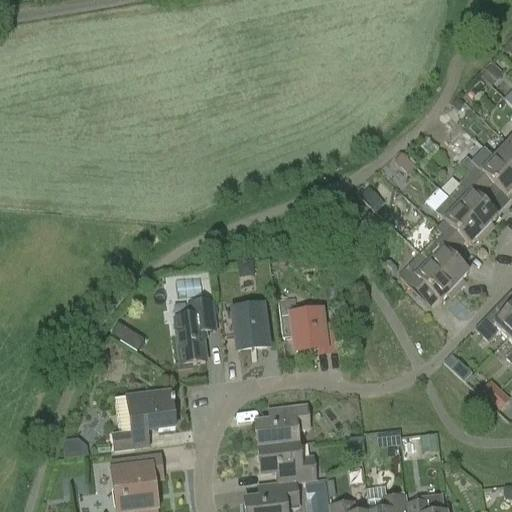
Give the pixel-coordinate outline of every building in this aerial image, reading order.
[(511,151),(507,147),(494,161),(511,178),(511,151)] [(466,161),(458,169),(486,195),(494,187),(511,203),(511,201),(511,178),(494,161),(493,161),(483,152),(471,165),(466,161)] [(461,188),(448,201),(486,237),(494,230),(490,227),(497,219),(479,202),(486,195),(458,169),(458,170),(468,179),(460,188),(461,188)] [(486,237),(448,201),(435,215),(443,224),(436,232),(457,252),(465,244),(469,248),(476,241),(480,244),(486,237)] [(432,244),(419,257),(457,294),(464,287),(460,283),(467,276),(450,260),(457,252),(436,232),(428,240),(432,244)] [(457,294),(419,257),(397,280),(415,296),(414,297),(430,312),(439,303),(440,304),(446,297),(450,301),(457,294)] [(318,315),(295,318),(293,302),(276,304),(281,341),(293,339),(294,354),(323,351),(318,315)] [(188,320),(173,322),(179,368),(204,365),(200,336),(213,334),(209,305),(187,308),(188,320)] [(499,334),(507,342),(511,337),(511,309),(503,319),(495,311),(473,334),(487,347),(495,339),(499,334)] [(260,311),(219,316),(222,340),(235,338),(237,353),(264,350),(260,311)] [(499,394),(490,384),(479,395),(489,405),(499,394)] [(509,403),(499,394),(489,405),(498,414),(509,403)] [(131,437),(112,439),(114,454),(134,452),(132,437),(174,432),(170,406),(173,405),(173,401),(170,401),(169,395),(126,400),(131,437)] [(257,453),(296,448),(295,435),(307,433),(304,410),(277,413),(279,425),(254,428),(257,453)] [(400,458),(438,456),(437,437),(399,440),(400,458)] [(298,462),(296,448),(257,453),(260,479),(286,476),(287,487),(294,486),(314,484),(311,460),(298,462)] [(158,462),(111,468),(117,511),(153,511),(149,478),(159,477),(158,462)] [(294,486),(287,487),(267,490),(269,501),(242,505),(243,511),(284,511),(284,510),(297,508),(294,486)] [(381,503),(366,505),(367,511),(405,511),(405,507),(404,500),(403,500),(381,503)] [(415,503),(415,506),(405,507),(405,511),(443,511),(442,500),(415,503)]
